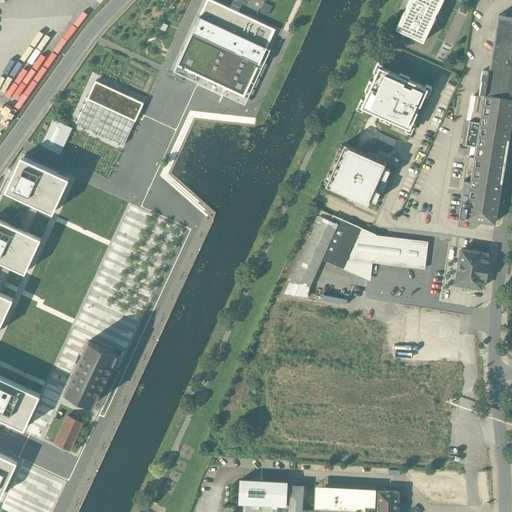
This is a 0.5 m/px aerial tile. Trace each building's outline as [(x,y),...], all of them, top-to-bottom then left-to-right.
[(218,0),(206,0),(175,70),(246,102),(277,32),(279,27),(218,0)] [(410,0),(397,30),(424,42),(438,11),(443,0),(410,0)] [(511,18),(498,16),(489,72),(482,71),(481,78),(482,79),(479,93),(485,94),(484,101),(483,101),(484,97),(473,96),(465,145),(476,146),(474,157),(472,166),(468,166),(467,166),(460,206),(461,206),(460,216),(465,217),(465,218),(468,218),(479,219),(479,220),(482,220),(493,221),(493,222),(495,222),(495,220),(496,213),(497,210),(496,210),(497,203),(498,203),(498,200),(499,192),(500,192),(500,190),(499,190),(501,182),(502,182),(502,179),(503,172),(504,169),(503,169),(505,161),(506,159),(505,159),(506,151),(507,151),(507,149),(508,141),(509,141),(509,138),(508,138),(509,136),(508,136),(509,129),(510,129),(510,127),(509,127),(511,119),(511,117),(511,111),(511,18)] [(426,91),(374,67),(356,109),(373,116),(408,132),(426,91)] [(146,97),(97,75),(75,123),(124,145),(146,97)] [(356,151),(340,144),(320,187),(363,206),(365,201),(375,205),(380,194),(371,190),(375,179),(384,183),(389,172),(380,168),(382,163),(356,151)] [(22,152),(6,187),(32,199),(40,203),(54,209),(70,175),(56,169),(22,152)] [(40,203),(32,199),(30,203),(20,224),(29,228),(39,207),(40,203)] [(0,214),(0,257),(4,259),(12,263),(26,269),(42,234),(29,228),(20,224),(0,214)] [(363,228),(333,215),(331,221),(319,216),(284,293),(308,297),(309,287),(322,259),(358,275),(362,267),(371,262),(425,269),(428,242),(366,234),(361,232),(363,228)] [(472,251),(462,249),(460,261),(459,261),(458,268),(459,268),(456,284),(477,287),(478,288),(479,289),(481,289),(482,289),(483,288),(484,287),(484,286),(483,284),(483,283),(483,280),(485,280),(486,274),(487,274),(488,270),(487,270),(488,262),(486,261),(487,253),(478,252),(478,251),(472,250),(472,251)] [(12,263),(4,259),(3,261),(0,267),(0,286),(1,287),(2,286),(11,265),(12,263)] [(0,324),(14,293),(1,287),(0,286),(0,324)] [(90,338),(66,390),(93,403),(117,351),(90,338)] [(0,425),(22,435),(40,393),(35,390),(0,374),(0,425)] [(66,415),(54,443),(71,450),(83,422),(66,415)] [(0,446),(0,488),(3,490),(19,455),(0,446)] [(303,511),(305,489),(288,488),(289,484),(239,481),(237,511),(396,511),(398,495),(316,490),(314,511),(303,511)]
